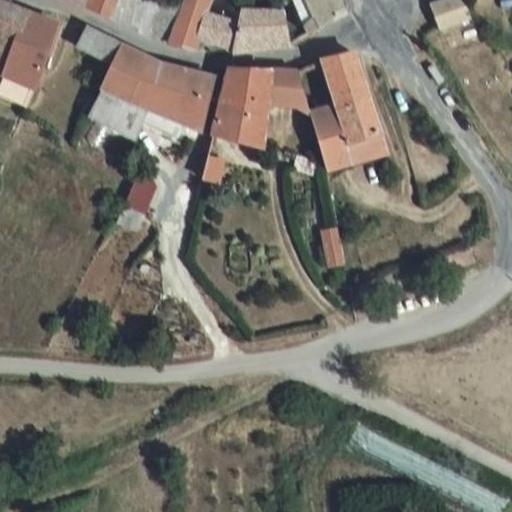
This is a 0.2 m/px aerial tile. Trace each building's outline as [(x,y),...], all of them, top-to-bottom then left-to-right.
[(30,0),(71,17),(78,0),(30,0)] [(138,19),(130,0),(78,0),(71,17),(137,45),(145,24),(149,15),(138,19)] [(149,15),(171,8),(193,0),(130,0),(138,19),(149,15)] [(158,53),(185,60),(188,50),(196,26),(204,1),(195,0),(193,0),(171,8),(165,30),(158,53)] [(242,0),(251,18),(278,16),(276,0),(242,0)] [(276,0),(278,16),(282,16),(294,51),(340,38),(326,0),(276,0)] [(441,48),(473,34),(461,9),(430,24),(441,48)] [(0,70),(20,20),(0,10),(0,70)] [(278,16),(251,18),(237,18),(233,32),(196,26),(188,50),(220,58),(219,63),(246,62),(272,57),(280,55),(278,16)] [(26,93),(50,33),(20,20),(0,70),(0,105),(19,113),(26,93)] [(145,24),(137,45),(158,53),(165,30),(145,24)] [(73,43),(64,65),(98,80),(109,56),(75,40),(73,43)] [(79,121),(112,137),(109,148),(124,154),(135,120),(189,137),(205,82),(109,56),(98,80),(79,121)] [(378,162),(362,109),(347,62),(309,67),(325,119),(302,126),(312,162),(316,175),(318,181),(326,178),(378,162)] [(252,159),(255,109),(296,103),(286,70),(216,80),(198,151),(252,159)] [(72,135),(109,148),(112,137),(79,121),(72,135)] [(138,177),(128,205),(149,213),(159,184),(138,177)] [(321,218),(309,221),(317,266),(329,263),(321,218)]
